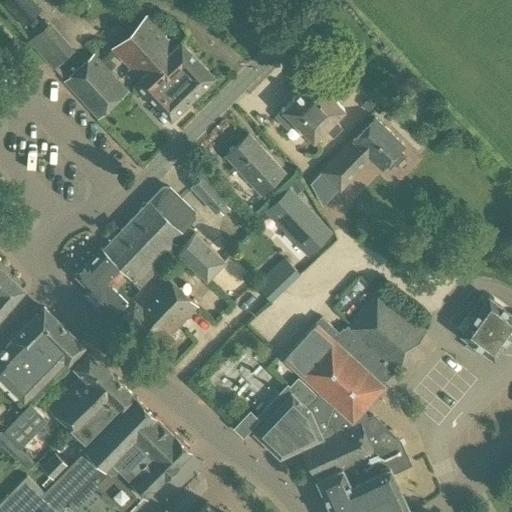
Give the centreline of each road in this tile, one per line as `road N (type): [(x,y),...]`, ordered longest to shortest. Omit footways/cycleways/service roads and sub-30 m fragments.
road 1 (unclassified): [(33,266),(60,226),(123,201),(322,0)]
road 2 (residential): [(300,511),(45,279)]
